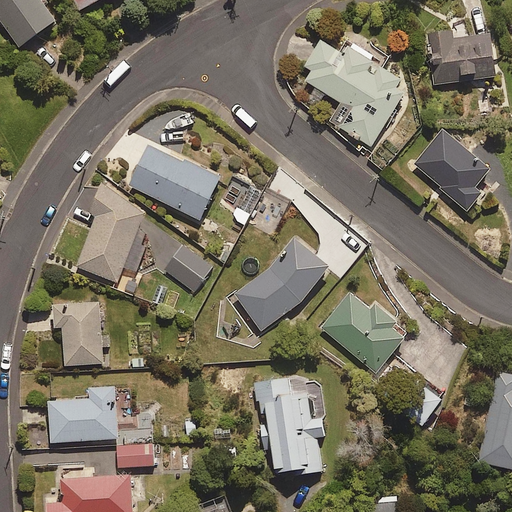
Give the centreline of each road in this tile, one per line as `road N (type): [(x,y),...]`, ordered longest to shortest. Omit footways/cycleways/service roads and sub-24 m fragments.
road 1 (residential): [(206,28),(224,61),(290,135),(467,280),(511,305)]
road 2 (residential): [(0,304),(38,198),(93,119),(206,28)]
